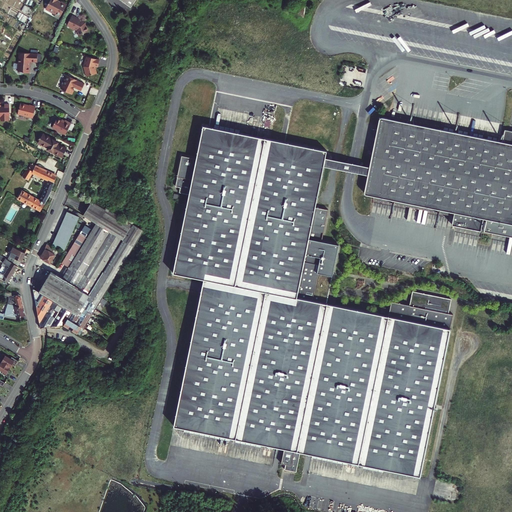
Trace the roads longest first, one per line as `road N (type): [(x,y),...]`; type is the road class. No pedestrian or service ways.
road 1 (residential): [(33,359),(27,276),(91,123)]
road 2 (residential): [(91,123),(113,51),(83,0)]
road 3 (unknown): [(414,61),(415,93),(471,102),(507,80)]
